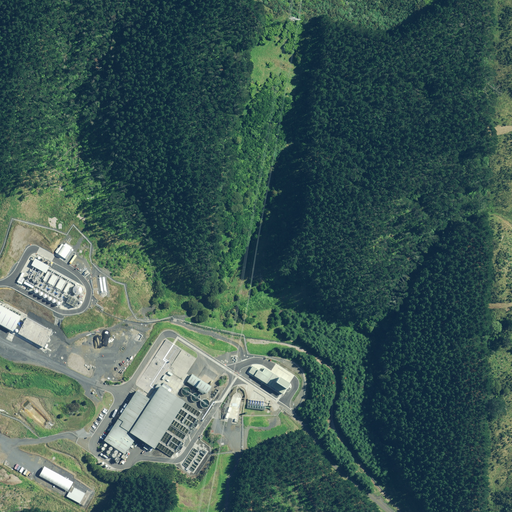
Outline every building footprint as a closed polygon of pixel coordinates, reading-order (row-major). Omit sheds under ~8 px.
[(36,259),(33,257),(20,280),(33,287),(29,293),(59,311),(62,306),(74,313),(75,310),(78,312),(83,304),(67,295),(73,284),(51,270),(54,265),(38,256),(36,259)] [(0,306),(0,325),(12,333),(21,318),(0,306)] [(27,317),(18,333),(43,348),(53,331),(27,317)] [(252,367),(248,372),(281,394),(287,384),(262,368),(259,372),(252,367)] [(295,373),(292,371),(286,379),(289,381),(295,373)] [(190,374),(184,382),(203,395),(208,387),(190,374)] [(135,390),(102,440),(123,454),(134,438),(152,449),(154,446),(183,402),(158,385),(149,399),(135,390)] [(265,410),(266,402),(247,400),(247,408),(265,410)] [(194,472),(204,454),(193,448),(183,465),(187,468),(186,470),(188,471),(189,469),(194,472)]
